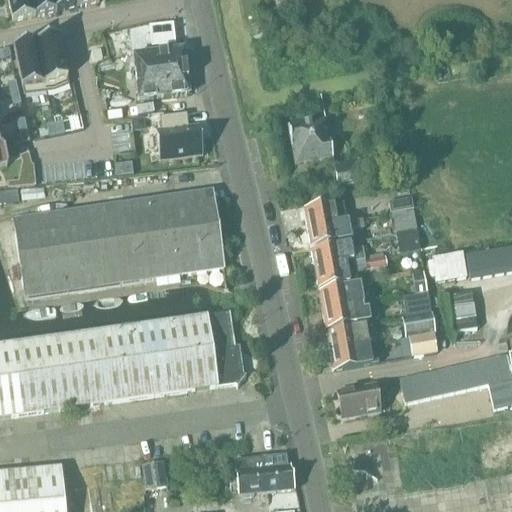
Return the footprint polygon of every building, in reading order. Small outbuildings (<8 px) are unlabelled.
[(29,0),(6,0),(12,24),(34,19),(29,0)] [(29,0),(34,19),(55,14),(51,0),(29,0)] [(51,0),(55,14),(76,10),(73,0),(51,0)] [(73,0),(76,10),(98,5),(97,0),(73,0)] [(166,27),(148,29),(150,49),(174,46),(172,26),(166,27)] [(251,28),(253,40),(261,39),(259,26),(251,28)] [(58,40),(35,45),(46,92),(68,87),(67,79),(58,40)] [(35,45),(13,50),(22,89),(23,97),(46,92),(35,45)] [(8,51),(0,52),(0,61),(10,59),(8,51)] [(183,52),(131,59),(137,104),(189,97),(183,52)] [(15,83),(7,85),(10,96),(17,94),(15,83)] [(17,94),(10,96),(12,108),(20,106),(17,94)] [(161,133),(155,134),(159,164),(201,159),(198,129),(186,130),(185,117),(160,120),(161,133)] [(23,121),(15,123),(18,134),(26,133),(23,121)] [(61,124),(54,126),(56,138),(64,136),(61,124)] [(291,149),(294,167),(332,161),(328,142),(325,124),(287,130),(291,149)] [(53,127),(46,129),(48,140),(56,139),(53,127)] [(26,133),(18,134),(21,146),(28,144),(26,133)] [(362,183),(395,177),(391,159),(333,171),(336,189),(362,184),(362,183)] [(395,177),(398,194),(407,192),(404,175),(395,177)] [(170,200),(12,223),(14,236),(22,289),(24,302),(222,273),(220,260),(221,260),(213,207),(172,213),(170,200)] [(413,212),(411,201),(387,205),(389,216),(413,212)] [(303,212),(306,231),(345,224),(343,214),(347,213),(346,206),(342,207),(342,205),(303,212)] [(415,232),(412,213),(388,218),(391,236),(415,232)] [(345,224),(306,231),(309,250),(348,243),(345,224)] [(419,253),(415,234),(395,238),(398,257),(419,253)] [(310,254),(314,273),(353,266),(353,265),(363,263),(361,252),(350,254),(349,247),(310,254)] [(511,248),(463,256),(466,280),(511,272),(511,248)] [(384,260),(363,263),(365,273),(385,270),(384,260)] [(353,266),(314,273),(317,291),(356,285),(353,266)] [(318,295),(321,314),(360,307),(359,298),(350,299),(348,290),(318,295)] [(458,333),(478,330),(474,293),(453,296),(458,333)] [(382,304),(380,294),(366,297),(367,307),(382,304)] [(402,300),(405,320),(429,316),(426,296),(402,300)] [(360,307),(321,314),(325,332),(368,325),(368,324),(367,313),(362,314),(360,307)] [(228,316),(95,335),(106,406),(235,387),(237,389),(236,390),(237,391),(245,379),(244,378),(243,380),(241,378),(237,351),(233,351),(228,316)] [(406,321),(408,334),(405,335),(406,341),(434,336),(430,317),(406,321)] [(325,336),(329,355),(373,347),(372,338),(366,339),(364,330),(325,336)] [(95,335),(63,340),(73,411),(106,406),(95,335)] [(408,341),(411,360),(435,356),(432,337),(408,341)] [(0,421),(73,411),(63,340),(0,348),(0,421)] [(373,347),(329,355),(332,374),(377,366),(373,347)] [(499,386),(494,361),(399,383),(404,407),(499,386)] [(487,389),(493,413),(511,408),(511,386),(511,383),(487,389)] [(379,416),(374,389),(336,396),(341,423),(379,416)] [(195,453),(196,462),(205,461),(204,453),(195,453)] [(285,458),(262,460),(266,496),(293,493),(290,469),(287,470),(285,458)] [(225,476),(224,460),(214,460),(215,476),(225,476)] [(266,496),(262,460),(233,464),(237,499),(241,498),(241,500),(252,499),(252,497),(266,496)] [(166,490),(162,465),(141,468),(145,493),(166,490)] [(0,476),(0,511),(63,511),(60,471),(0,476)]
